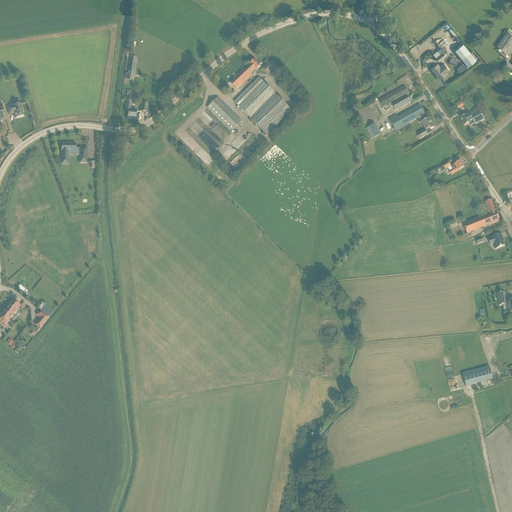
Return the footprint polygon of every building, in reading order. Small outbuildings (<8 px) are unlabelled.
[(449,29),(459,41),(461,39),(451,27),(449,29)] [(497,45),(505,50),(511,39),(511,33),(507,30),(497,45)] [(456,50),(468,66),(477,60),(464,44),(456,50)] [(433,54),(439,61),(446,55),(441,48),(433,54)] [(231,83),(236,89),(251,75),(256,70),(260,67),(254,60),(250,64),(251,64),(231,83)] [(262,69),(266,73),(268,75),(271,78),(278,70),(275,68),(270,62),(262,69)] [(457,68),(460,73),(468,67),(465,62),(457,68)] [(434,66),(431,68),(435,72),(436,72),(441,78),(447,74),(445,73),(449,70),(444,63),(440,66),(438,63),(435,66),(435,65),(434,66)] [(259,78),(234,102),(267,135),(291,111),(259,78)] [(378,101),(383,108),(409,94),(405,86),(378,101)] [(392,105),(395,111),(411,103),(407,96),(392,105)] [(207,108),(231,133),(242,122),(218,98),(207,108)] [(23,111),(21,104),(20,104),(20,101),(15,102),(16,106),(12,107),(7,108),(9,115),(14,114),(15,119),(16,118),(23,116),(22,112),(23,111)] [(128,111),(127,118),(136,119),(136,112),(130,111),(131,101),(127,101),(126,111),(128,111)] [(389,119),(394,129),(404,124),(405,125),(419,118),(422,122),(421,123),(426,131),(429,129),(430,130),(434,127),(429,118),(425,120),(423,116),(425,114),(420,105),(398,118),(396,115),(389,119)] [(469,123),(470,125),(474,123),(475,125),(484,120),(478,108),(472,111),(473,112),(466,116),(460,119),(464,126),(469,123)] [(366,128),(370,139),(380,135),(380,134),(382,132),(381,130),(378,131),(375,124),(366,128)] [(61,144),(61,152),(62,152),(62,164),(68,164),(68,155),(76,155),(80,155),(80,163),(87,163),(87,148),(80,148),(80,149),(76,149),(76,144),(61,144)] [(449,172),(451,175),(464,167),(460,161),(451,167),(452,170),(449,172)] [(441,169),(442,171),(450,166),(448,163),(440,167),(441,169)] [(463,223),(467,234),(500,221),(491,200),(485,203),(490,215),(481,219),(480,217),(463,223)] [(492,239),(488,240),(491,246),(495,244),(497,249),(500,248),(505,246),(502,240),(503,239),(501,235),(492,238),(492,239)] [(511,300),(507,302),(505,302),(504,296),(503,293),(497,294),(499,306),(505,305),(506,307),(508,307),(509,313),(511,312),(511,300)] [(11,304),(5,310),(2,315),(1,314),(0,315),(0,323),(4,327),(9,321),(9,320),(20,306),(12,300),(10,303),(11,304)] [(35,325),(40,329),(49,317),(40,310),(36,315),(40,318),(35,325)] [(462,374),(466,387),(492,380),(489,366),(462,374)]
